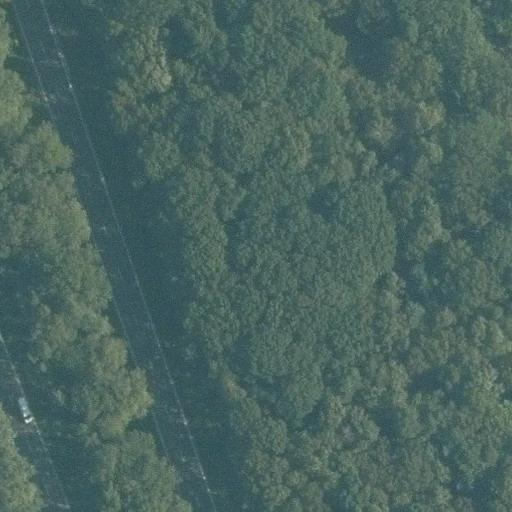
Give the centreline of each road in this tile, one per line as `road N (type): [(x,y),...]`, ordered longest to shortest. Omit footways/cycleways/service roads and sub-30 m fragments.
road 1 (unknown): [(327,511),(308,489),(268,316),(244,285),(244,189),(195,140),(160,0)]
road 2 (trunk): [(205,511),(29,0)]
road 3 (unclassified): [(511,160),(465,144),(390,81),(323,0)]
road 4 (trunk): [(0,356),(61,511)]
